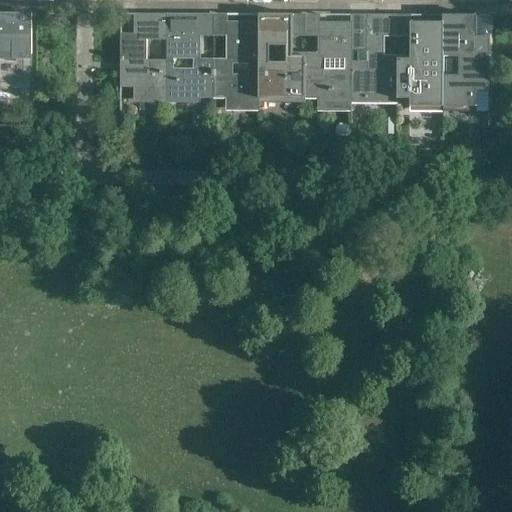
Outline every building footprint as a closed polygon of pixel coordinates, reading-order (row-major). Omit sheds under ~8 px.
[(148,61),(148,41),(167,41),(168,14),(134,14),(134,34),(121,34),(121,62),(120,88),(134,88),(134,98),(167,98),(167,61),(148,61)] [(200,98),(200,97),(213,97),(213,59),(200,59),(201,15),(168,14),(167,41),(167,61),(167,98),(200,98)] [(259,15),(259,22),(259,99),(260,99),(305,99),(305,57),(292,57),(293,15),(259,15)] [(384,60),(385,15),(351,15),(351,23),(351,99),(352,99),(397,99),(397,60),(384,60)] [(443,23),(443,107),(476,107),(476,90),(490,90),(490,72),(490,37),(476,37),(477,16),(443,16),(443,23)] [(0,82),(31,82),(31,17),(13,17),(13,18),(0,18),(0,82)] [(226,97),(226,106),(260,106),(260,99),(259,99),(259,22),(226,22),(226,60),(213,59),(213,97),(226,97)] [(318,99),(318,106),(352,107),(352,99),(351,99),(351,23),(318,23),(318,57),(305,57),(305,99),(318,99)] [(443,23),(410,23),(410,60),(397,60),(397,99),(410,99),(410,107),(443,107),(443,23)]
